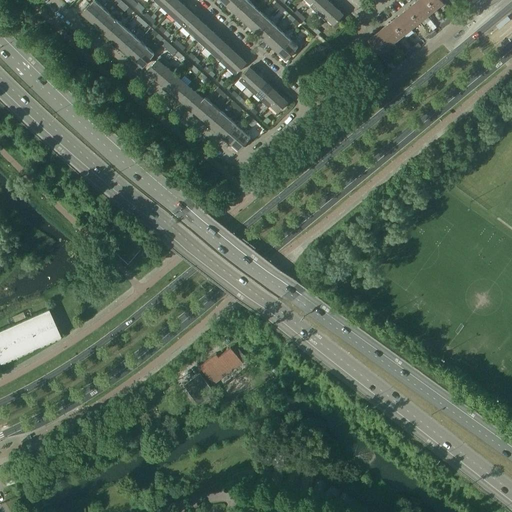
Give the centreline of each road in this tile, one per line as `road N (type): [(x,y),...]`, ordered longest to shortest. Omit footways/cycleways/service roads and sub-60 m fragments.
road 1 (trunk): [(0,79),(136,201),(511,491)]
road 2 (trunk): [(511,456),(149,187),(0,47)]
road 3 (secondary): [(511,4),(94,347),(0,402)]
road 4 (secondary): [(0,436),(54,413),(128,364),(511,46)]
road 5 (residential): [(53,0),(238,160),(285,131),(304,106)]
road 6 (residential): [(304,106),(191,0)]
